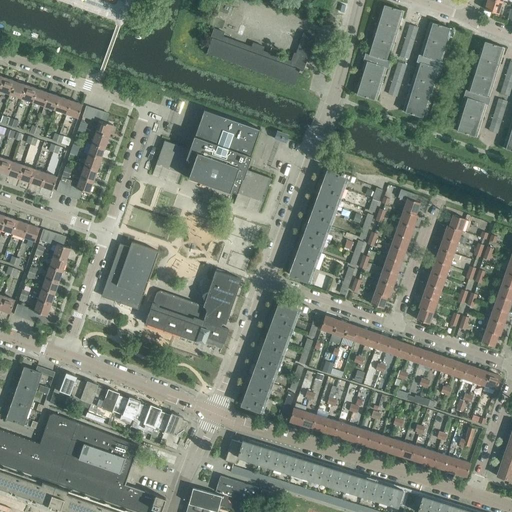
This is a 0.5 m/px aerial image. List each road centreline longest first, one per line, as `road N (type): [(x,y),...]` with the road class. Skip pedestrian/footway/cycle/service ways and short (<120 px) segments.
road 1 (unclassified): [(267,281),(360,0)]
road 2 (residential): [(106,232),(150,108),(0,56)]
road 3 (tertiary): [(474,495),(213,413)]
road 4 (residential): [(412,0),(383,98),(399,102),(429,5)]
road 5 (tertiary): [(213,413),(63,354)]
road 6 (residential): [(511,99),(499,139),(482,134),(511,44)]
road 7 (unclassified): [(213,413),(267,281)]
road 8 (residential): [(267,281),(394,326)]
road 9 (residential): [(63,354),(106,232)]
road 10 (residential): [(394,326),(436,204)]
road 11 (residential): [(394,326),(511,364)]
road 12 (residential): [(474,495),(511,379)]
